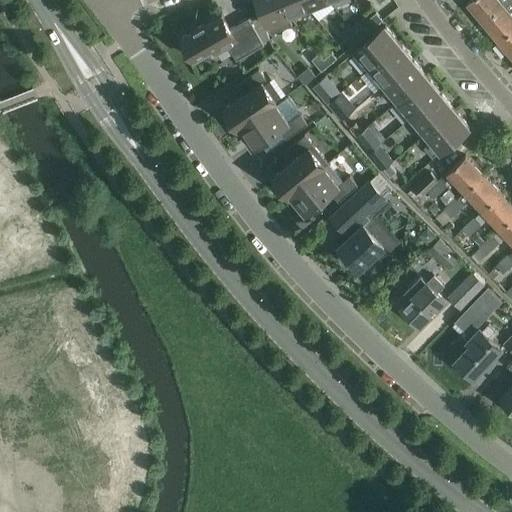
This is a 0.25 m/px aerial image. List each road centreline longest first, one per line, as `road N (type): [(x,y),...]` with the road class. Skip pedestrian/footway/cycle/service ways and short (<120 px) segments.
road 1 (tertiary): [(475,511),(352,402),(231,269),(141,158),(35,0)]
road 2 (residential): [(511,466),(423,396),(286,255),(105,10)]
road 3 (residential): [(511,107),(421,0)]
